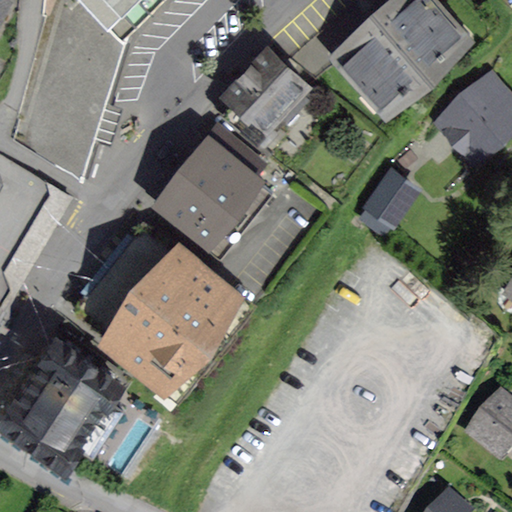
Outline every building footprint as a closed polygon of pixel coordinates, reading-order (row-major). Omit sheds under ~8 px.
[(0,0),(0,29),(13,0),(0,0)] [(100,114),(124,38),(80,0),(61,0),(17,135),(82,174),(100,114)] [(161,0),(80,0),(124,38),(161,0)] [(478,40),(438,0),(390,0),(330,59),(392,123),(478,40)] [(314,87),(267,45),(220,98),(267,139),(314,87)] [(511,92),(492,71),(487,76),(433,126),(475,170),(511,135),(511,92)] [(268,184),(207,137),(152,206),(213,254),(268,184)] [(423,188),(391,167),(365,207),(397,228),(423,188)] [(176,246),(106,344),(170,397),(242,295),(176,246)] [(511,280),(502,293),(511,301),(511,280)] [(51,344),(0,425),(80,475),(131,394),(51,344)] [(511,460),(511,403),(501,394),(465,437),(504,470),(511,460)] [(473,511),(452,491),(431,511),(473,511)]
